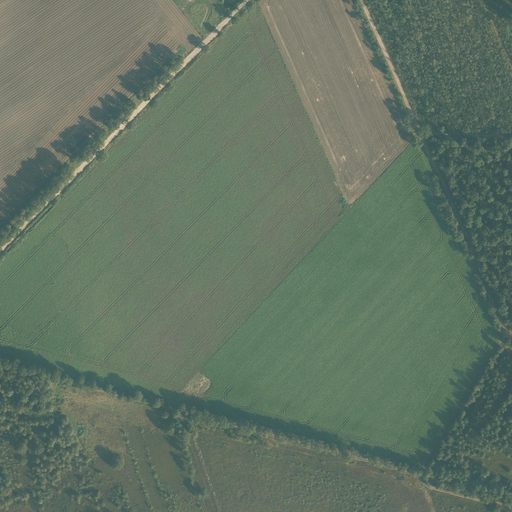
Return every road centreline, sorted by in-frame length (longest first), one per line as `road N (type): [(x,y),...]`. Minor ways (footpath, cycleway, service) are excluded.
road 1 (track): [(0,249),(224,22)]
road 2 (track): [(421,476),(171,409)]
road 3 (track): [(420,137),(505,333)]
road 4 (track): [(421,476),(505,333)]
road 5 (track): [(358,0),(420,137)]
